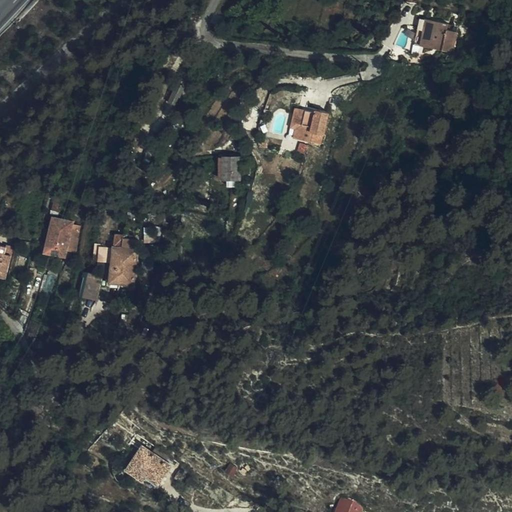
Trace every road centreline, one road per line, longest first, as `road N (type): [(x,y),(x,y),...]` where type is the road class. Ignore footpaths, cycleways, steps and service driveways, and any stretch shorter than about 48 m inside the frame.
road 1 (unclassified): [(0,114),(127,0)]
road 2 (unknown): [(206,35),(176,72),(145,158)]
